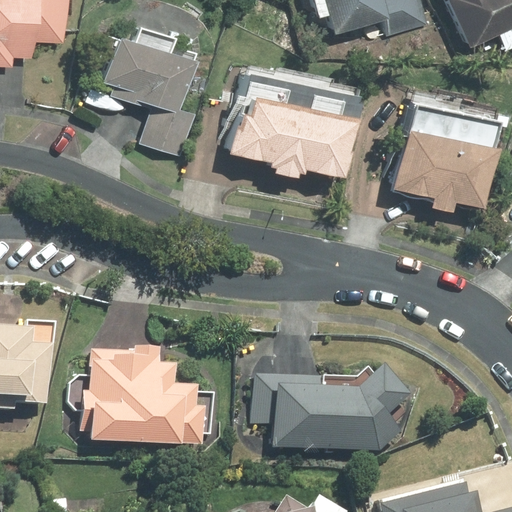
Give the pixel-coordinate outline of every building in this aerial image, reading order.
[(0,0),(0,67),(13,68),(14,57),(32,59),(34,42),(64,44),(67,0),(0,0)] [(313,0),(319,20),(331,17),(335,34),(385,20),(389,36),(427,25),(420,0),(313,0)] [(511,0),(448,0),(470,48),(500,34),(507,49),(511,46),(511,0)] [(116,86),(113,95),(151,109),(179,118),(181,111),(198,63),(194,61),(196,54),(174,46),(177,39),(141,26),(135,42),(121,37),(106,82),(116,86)] [(346,179),(365,98),(357,96),(359,88),(331,82),(332,78),(276,66),(275,70),(253,66),(234,151),(275,160),(274,166),(278,167),(277,173),(299,178),(300,174),(306,175),(307,170),(346,179)] [(502,123),(418,106),(397,189),(436,198),(433,207),(454,212),(456,202),(486,209),(500,150),(496,149),(502,123)] [(179,118),(151,109),(139,143),(180,157),(195,115),(181,111),(179,118)] [(0,408),(15,409),(16,402),(48,404),(54,322),(28,320),(28,326),(0,324),(0,408)] [(84,410),(83,428),(94,428),(94,438),(202,443),(203,433),(210,433),(212,393),(197,392),(197,385),(174,384),(175,364),(159,363),(160,347),(135,345),(135,350),(91,348),(90,376),(78,375),(70,383),(69,402),(76,410),(84,410)] [(275,423),(274,445),(379,449),(400,431),(391,420),(402,411),(395,404),(408,392),(385,366),(375,374),(368,367),(358,376),(255,372),(253,423),(275,423)] [(467,481),(379,502),(381,511),(511,511),(511,505),(485,511),(484,511),(479,489),(470,492),(467,481)] [(347,511),(348,511),(319,492),(308,509),(287,495),(275,511),(347,511)]
